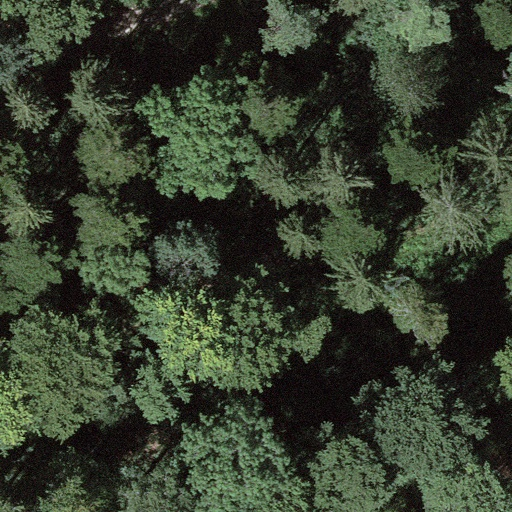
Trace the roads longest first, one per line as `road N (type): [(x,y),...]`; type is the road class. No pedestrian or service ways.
road 1 (track): [(0,336),(511,223)]
road 2 (track): [(212,0),(0,77)]
